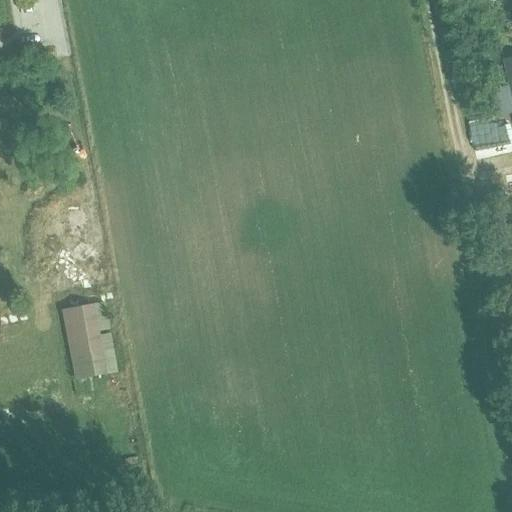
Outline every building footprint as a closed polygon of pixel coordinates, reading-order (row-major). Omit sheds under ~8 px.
[(497,86),(479,89),(484,116),(503,113),(497,86)] [(499,122),(488,125),(492,143),(503,141),(499,122)] [(511,210),(506,212),(498,213),(507,260),(511,258),(511,210)] [(67,311),(75,357),(80,381),(119,373),(106,303),(67,311)] [(65,398),(38,403),(42,419),(68,414),(65,398)]
